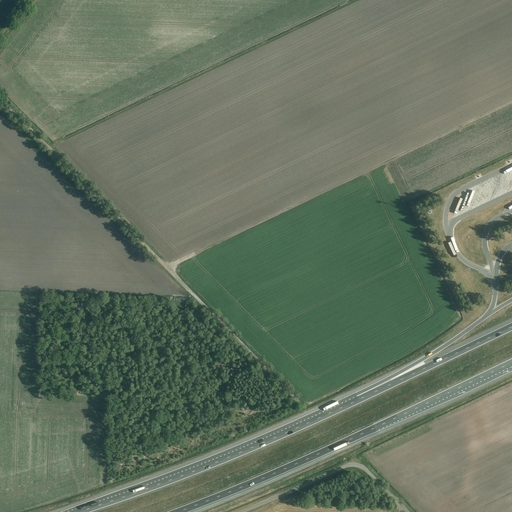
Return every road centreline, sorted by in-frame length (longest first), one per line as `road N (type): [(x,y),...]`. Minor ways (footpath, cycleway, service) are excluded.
road 1 (unclassified): [(300,404),(0,98)]
road 2 (track): [(511,104),(168,269)]
road 3 (motorway): [(178,511),(511,362)]
road 4 (motorway): [(339,408),(77,511)]
road 5 (unclassified): [(241,511),(353,464),(407,511)]
road 6 (motorway): [(511,326),(339,408)]
road 7 (motorway): [(488,314),(339,408)]
